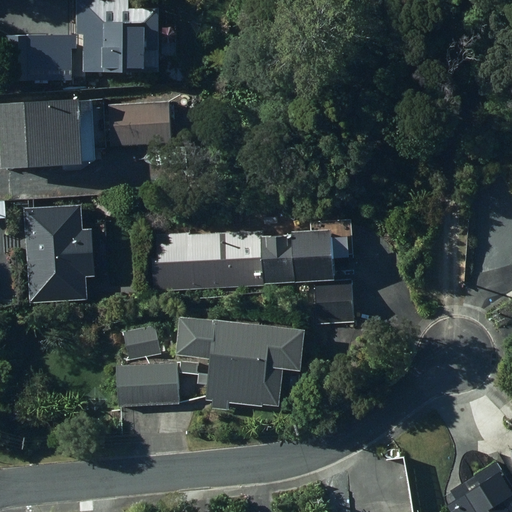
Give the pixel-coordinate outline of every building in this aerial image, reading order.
[(78,34),(77,71),(150,72),(151,10),(102,9),(102,0),(73,0),(73,34),(78,34)] [(69,35),(3,36),(4,80),(66,80),(66,48),(69,48),(69,35)] [(172,57),(169,79),(184,81),(187,59),(172,57)] [(79,99),(0,103),(0,166),(73,164),(72,161),(82,161),(79,99)] [(109,101),(110,146),(176,145),(175,100),(109,101)] [(51,172),(4,173),(4,203),(52,202),(51,172)] [(111,276),(109,226),(84,228),(82,204),(23,207),(29,304),(92,301),(91,277),(111,276)] [(252,226),(252,231),(187,236),(187,233),(148,236),(151,291),(326,280),(325,275),(328,274),(327,253),(343,252),(341,220),(252,226)] [(348,283),(309,285),(311,324),(350,322),(348,283)] [(169,317),(165,355),(203,359),(199,400),(256,406),(256,404),(273,406),(276,369),(292,371),(296,331),(169,317)] [(149,325),(118,332),(124,361),(155,354),(149,325)] [(171,363),(108,366),(110,407),(173,403),(171,363)] [(459,482),(444,491),(450,501),(442,506),(445,511),(500,511),(494,500),(505,494),(492,472),(490,474),(485,466),(468,476),(473,484),(464,489),(459,482)]
